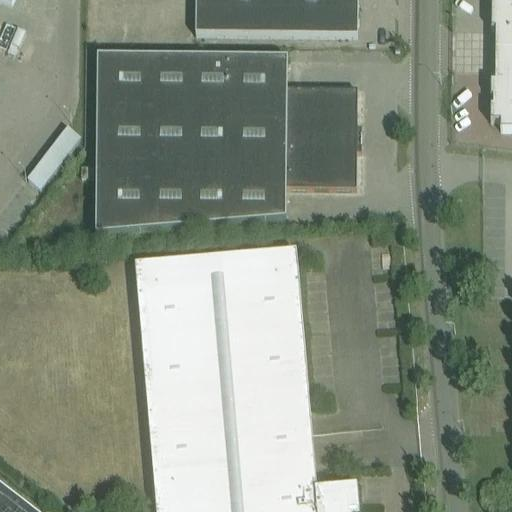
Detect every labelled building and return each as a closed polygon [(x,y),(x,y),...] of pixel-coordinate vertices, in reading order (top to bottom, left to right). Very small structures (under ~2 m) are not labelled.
[(15,0),(0,0),(0,3),(11,9),(15,0)] [(99,0),(100,38),(136,38),(135,10),(115,10),(114,0),(99,0)] [(195,0),(195,39),(357,41),(357,0),(195,0)] [(495,34),(495,54),(511,54),(511,0),(492,0),(491,2),(491,34),(495,34)] [(511,134),(511,54),(495,54),(494,86),(490,86),(490,103),(492,103),(492,111),(490,110),(490,127),(500,127),(500,135),(511,134)] [(97,62),(95,240),(286,224),(286,194),(356,194),(356,157),(361,157),(361,132),(356,132),(357,95),(287,94),(287,63),(97,62)] [(69,135),(29,187),(41,196),(81,144),(69,135)] [(307,495),(305,476),(300,418),(310,417),(296,256),(135,269),(155,511),(358,511),(357,491),(307,495)] [(29,511),(0,489),(0,511),(29,511)]
